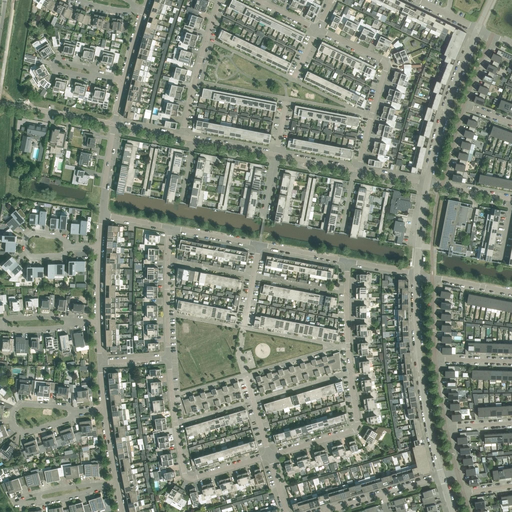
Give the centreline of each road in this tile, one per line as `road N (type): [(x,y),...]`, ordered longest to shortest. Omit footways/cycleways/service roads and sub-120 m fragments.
road 1 (residential): [(269,457),(356,427),(347,262)]
road 2 (residential): [(269,457),(187,478),(168,358)]
road 3 (residential): [(417,275),(420,371),(442,477)]
road 4 (residential): [(358,171),(385,65),(317,31)]
road 5 (residential): [(478,29),(427,184)]
road 6 (residential): [(182,138),(220,0)]
road 7 (residential): [(76,412),(20,431),(11,414),(21,405),(71,409)]
road 8 (residential): [(168,358),(169,227)]
